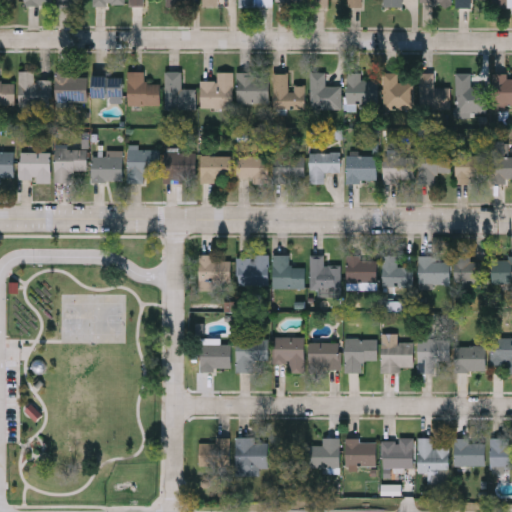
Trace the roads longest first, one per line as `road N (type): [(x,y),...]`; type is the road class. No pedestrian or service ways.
road 1 (residential): [(511,41),(0,39)]
road 2 (tertiary): [(511,219),(0,218)]
road 3 (residential): [(511,408),(175,406)]
road 4 (residential): [(175,218),(175,511)]
